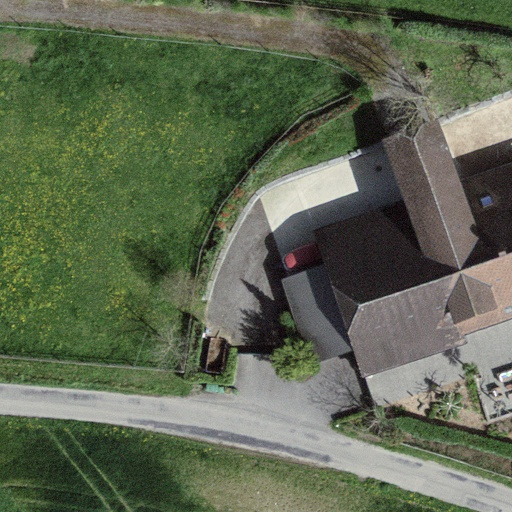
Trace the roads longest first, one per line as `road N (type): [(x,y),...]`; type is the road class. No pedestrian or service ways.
road 1 (residential): [(490,511),(239,424)]
road 2 (unclassified): [(239,424),(0,404)]
